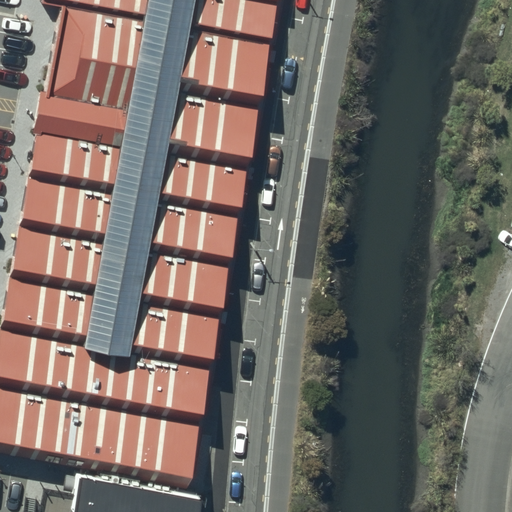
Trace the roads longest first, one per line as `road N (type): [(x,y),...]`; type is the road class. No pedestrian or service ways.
road 1 (unclassified): [(251,511),(281,219),(319,0)]
road 2 (unclassified): [(511,365),(483,511)]
